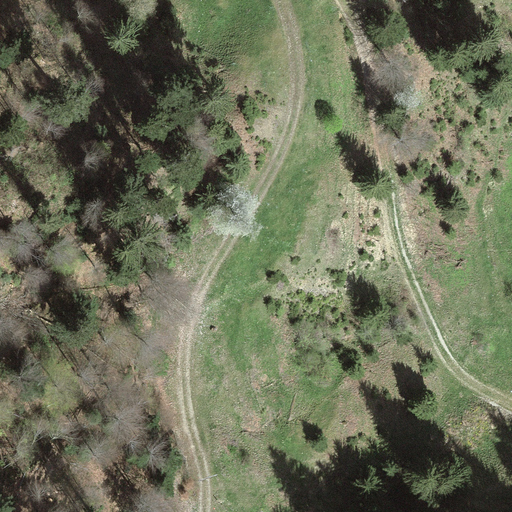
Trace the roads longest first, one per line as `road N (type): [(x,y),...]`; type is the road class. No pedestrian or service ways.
road 1 (track): [(281,0),(290,110),(276,155),(174,362),(197,450),(202,511)]
road 2 (track): [(511,401),(462,382),(397,269),(384,114),(344,0)]
